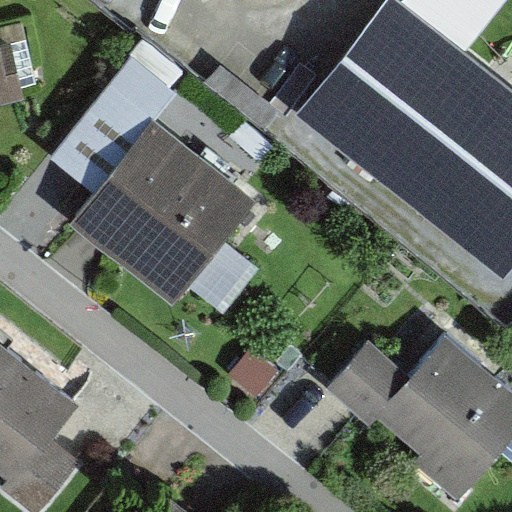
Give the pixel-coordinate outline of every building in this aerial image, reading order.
[(504,276),(511,266),(511,89),(398,0),(390,0),(299,115),(504,276)] [(0,118),(30,112),(15,51),(0,51),(0,118)] [(183,306),(267,200),(161,117),(78,222),(183,306)] [(4,481),(42,510),(86,452),(54,428),(80,394),(0,333),(0,461),(12,471),(4,481)] [(511,466),(511,391),(448,334),(409,377),(369,341),(330,385),(370,420),(379,409),(423,448),(412,461),(459,503),(501,456),(511,466)] [(169,511),(199,511),(181,497),(169,511)]
